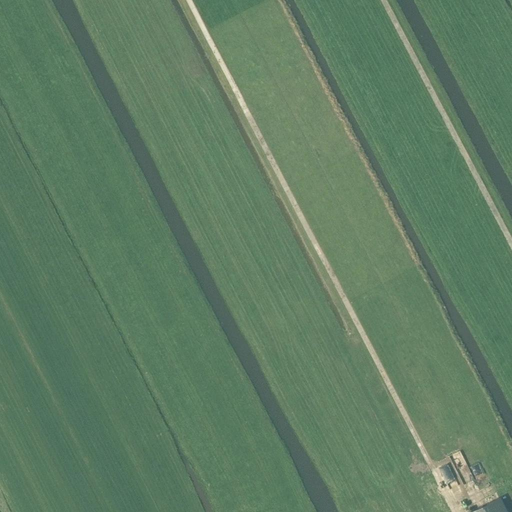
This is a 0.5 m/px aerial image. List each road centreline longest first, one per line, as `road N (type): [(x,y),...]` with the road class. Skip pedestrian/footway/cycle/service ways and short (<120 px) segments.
road 1 (track): [(454,511),(189,0)]
road 2 (track): [(511,245),(383,0)]
